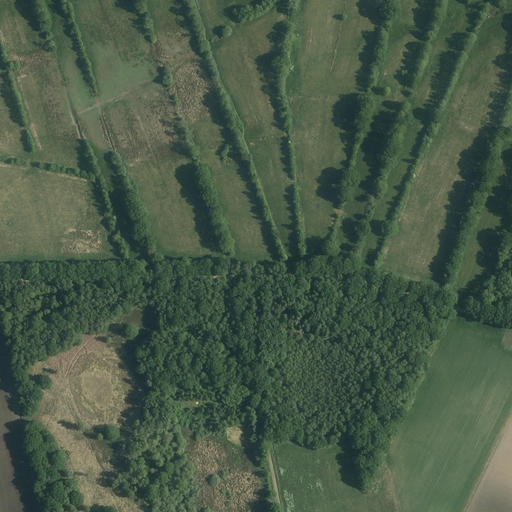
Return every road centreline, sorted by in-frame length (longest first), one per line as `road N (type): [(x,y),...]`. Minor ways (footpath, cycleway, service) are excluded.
road 1 (track): [(235,277),(280,511)]
road 2 (track): [(0,280),(235,277)]
road 3 (track): [(291,275),(348,274),(511,324)]
